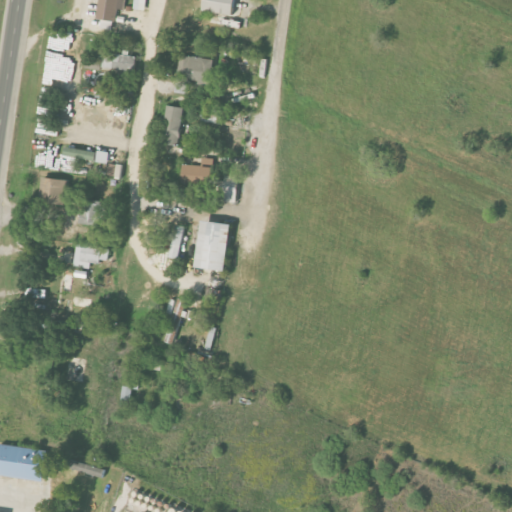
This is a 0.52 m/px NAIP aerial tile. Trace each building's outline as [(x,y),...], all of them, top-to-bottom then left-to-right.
[(118,0),(108,0),(98,0),(98,20),(117,20),(118,0)] [(147,0),(135,0),(135,10),(147,10),(147,0)] [(235,0),(224,0),(204,0),(205,13),(234,13),(235,0)] [(137,57),(105,52),(103,67),(135,72),(137,57)] [(214,60),(180,55),(175,93),(187,94),(189,83),(210,85),(214,60)] [(101,71),(103,62),(86,59),(85,68),(101,71)] [(184,107),(167,106),(165,144),(182,145),(184,107)] [(65,157),(109,162),(110,153),(66,147),(65,157)] [(182,184),(213,185),(214,159),(203,158),(203,166),(183,165),(182,184)] [(66,204),(67,179),(42,178),(40,203),(66,204)] [(79,222),(102,227),(108,203),(85,198),(79,222)] [(197,267),(227,272),(234,225),(204,220),(197,267)] [(171,258),(181,260),(184,226),(174,225),(171,258)] [(109,263),(111,249),(77,244),(74,266),(90,269),(92,261),(109,263)] [(166,342),(175,345),(185,311),(184,311),(187,301),(178,298),(166,342)] [(0,456),(0,475),(44,482),(49,451),(2,444),(0,456)]
